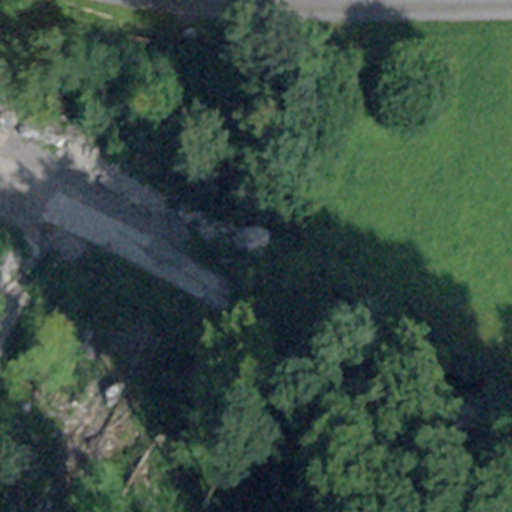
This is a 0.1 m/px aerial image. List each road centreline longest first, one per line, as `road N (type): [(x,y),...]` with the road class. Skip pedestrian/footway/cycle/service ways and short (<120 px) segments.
road 1 (unclassified): [(0,155),(74,183),(395,362),(511,410)]
road 2 (unclassified): [(498,0),(273,8),(176,0)]
